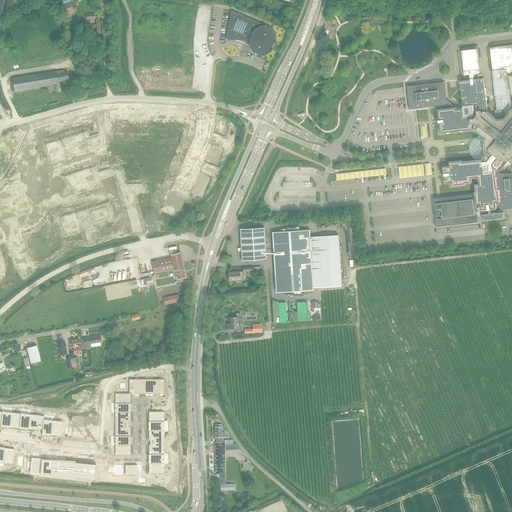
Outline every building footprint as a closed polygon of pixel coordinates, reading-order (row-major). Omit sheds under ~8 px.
[(70,2),(63,5),(67,16),(75,12),(70,2)] [(260,26),(259,27),(260,23),(231,10),(226,39),(234,40),(249,42),(249,45),(250,47),(251,50),(252,52),(254,54),(254,53),(258,54),(257,55),(260,55),(262,55),(265,54),(267,53),(269,51),(271,50),(272,48),(271,47),(273,43),(274,43),(275,41),(275,39),(275,36),(274,34),(273,31),(271,29),(270,27),(269,28),(266,27),(266,26),(264,26),(262,26),(260,26)] [(96,34),(102,34),(101,13),(95,13),(95,14),(86,14),(86,20),(95,19),(96,34)] [(444,82),(406,86),(409,109),(447,105),(446,103),(453,108),(451,108),(437,110),(440,133),(473,129),(480,135),(484,138),(483,140),(483,146),(484,152),(486,154),(482,159),(475,160),(462,162),(462,161),(449,162),(450,166),(444,166),(446,182),(452,182),(452,185),(465,184),(465,182),(472,182),(475,181),(476,191),(475,191),(475,192),(475,193),(475,194),(432,199),(436,227),(478,222),(476,204),(477,204),(480,204),(480,210),(487,209),(487,210),(488,209),(489,213),(482,214),(483,220),(504,218),(503,214),(503,212),(491,213),(490,212),(490,209),(496,208),(496,202),(499,202),(500,210),(511,208),(511,174),(511,173),(502,174),(500,173),(504,167),(505,167),(507,167),(510,166),(511,163),(511,74),(508,75),(507,74),(511,73),(511,45),(490,48),(491,57),(492,68),(492,71),(493,83),(496,110),(495,110),(495,111),(496,116),(495,117),(490,113),(488,112),(488,111),(488,110),(487,110),(487,104),(484,78),(475,79),(473,79),(473,76),(474,76),(474,74),(480,73),(478,58),(477,49),(463,50),(461,51),(463,66),(463,69),(464,75),(469,74),(470,79),(470,80),(469,80),(460,81),(462,99),(460,102),(458,105),(457,106),(456,107),(446,99),(444,82)] [(57,82),(69,80),(68,72),(64,72),(63,70),(12,78),(14,91),(58,84),(57,82)] [(129,114),(128,120),(132,120),(132,116),(142,117),(142,108),(132,108),(132,114),(129,114)] [(163,110),(162,120),(171,121),(172,111),(163,110)] [(86,124),(95,122),(93,112),(84,114),(86,124)] [(74,127),(79,125),(76,115),(65,119),(68,127),(73,125),(74,127)] [(219,119),(213,133),(227,139),(233,125),(219,119)] [(60,134),(64,133),(62,126),(59,127),(57,121),(46,125),(48,133),(54,131),(55,133),(60,131),(60,134)] [(39,141),(43,140),(41,134),(38,135),(36,128),(27,130),(28,131),(31,141),(39,138),(39,141)] [(6,149),(12,147),(9,135),(2,137),(6,149)] [(484,138),(480,135),(477,136),(475,137),(473,139),(471,142),(470,144),(470,147),(470,149),(470,151),(470,154),(472,156),(473,158),(475,160),(482,159),(486,154),(484,152),(483,146),(483,140),(484,138)] [(211,143),(203,161),(217,167),(221,158),(219,157),(223,148),(211,143)] [(42,149),(31,153),(34,161),(45,157),(42,149)] [(99,158),(93,160),(94,164),(109,159),(106,152),(97,154),(99,158)] [(158,155),(157,161),(166,163),(167,157),(158,155)] [(45,157),(34,161),(37,168),(46,165),(44,161),(47,160),(45,157)] [(109,159),(94,164),(95,167),(101,166),(102,170),(111,167),(109,159)] [(92,160),(84,162),(86,170),(94,167),(92,160)] [(157,161),(155,168),(164,170),(166,163),(157,161)] [(84,162),(77,165),(79,172),(86,170),(84,162)] [(77,165),(70,167),(72,174),(79,172),(77,165)] [(70,167),(63,169),(65,177),(72,174),(70,167)] [(20,168),(14,170),(18,181),(25,179),(20,168)] [(63,169),(55,171),(58,179),(65,177),(63,169)] [(14,170),(8,173),(12,184),(18,181),(14,170)] [(199,171),(190,192),(201,197),(210,176),(199,171)] [(47,173),(39,175),(42,186),(50,184),(48,178),(50,177),(49,172),(47,173)] [(106,182),(100,183),(102,187),(116,182),(114,175),(105,177),(106,182)] [(153,175),(152,179),(153,179),(152,181),(162,183),(163,177),(153,175)] [(152,181),(151,188),(160,190),(162,183),(152,181)] [(116,182),(102,187),(103,190),(108,189),(109,193),(118,190),(116,182)] [(99,185),(92,187),(94,195),(95,198),(103,196),(99,185)] [(92,187),(85,189),(87,197),(94,195),(92,187)] [(85,189),(78,192),(80,199),(87,197),(85,189)] [(78,192),(71,194),(73,201),(80,199),(78,192)] [(146,192),(135,194),(137,202),(147,200),(146,192)] [(54,194),(44,194),(44,202),(56,202),(56,198),(54,198),(54,194)] [(71,194),(63,196),(65,204),(73,201),(71,194)] [(112,202),(107,204),(108,208),(123,203),(120,195),(111,198),(112,202)] [(56,202),(44,202),(44,210),(56,210),(56,202)] [(123,203),(108,208),(109,211),(115,209),(116,214),(125,211),(123,203)] [(46,215),(42,221),(52,228),(55,222),(46,215)] [(42,221),(38,226),(48,233),(52,228),(42,221)] [(31,227),(25,229),(30,240),(36,237),(31,227)] [(242,260),(266,259),(264,227),(240,229),(241,248),(241,251),(242,260)] [(393,229),(394,231),(391,231),(390,229),(388,230),(390,236),(397,234),(397,233),(400,232),(399,228),(393,229)] [(25,229),(19,232),(24,243),(30,240),(25,229)] [(301,230),(276,232),(279,275),(280,292),(313,290),(312,273),(309,230),(301,230)] [(338,235),(318,237),(321,287),(341,286),(338,235)] [(7,243),(0,245),(0,254),(10,251),(7,243)] [(10,251),(0,254),(0,258),(1,262),(13,258),(10,251)] [(177,279),(185,277),(180,253),(170,255),(171,258),(151,262),(154,274),(173,270),(174,271),(175,270),(177,279)] [(243,271),(228,272),(228,281),(244,280),(243,271)] [(165,305),(180,301),(178,294),(164,298),(165,305)] [(229,328),(240,328),(240,322),(237,323),(237,317),(240,317),(240,313),(235,313),(236,317),(230,317),(230,324),(229,324),(229,328)] [(90,342),(102,340),(101,335),(82,338),(83,343),(84,343),(85,349),(91,348),(90,342)] [(82,353),(81,347),(79,339),(70,340),(71,348),(72,348),(72,347),(73,347),(75,354),(82,353)] [(59,355),(67,354),(65,342),(58,343),(59,355)] [(31,363),(41,361),(37,345),(27,348),(31,363)] [(134,380),(129,379),(129,393),(130,393),(134,394),(164,394),(164,379),(134,379),(134,380)] [(115,403),(115,413),(115,422),(116,422),(116,427),(115,427),(115,435),(115,445),(115,455),(130,455),(130,445),(131,445),(131,435),(130,435),(130,427),(130,422),(130,413),(131,413),(131,403),(130,403),(130,393),(129,393),(115,394),(115,403)] [(0,411),(0,426),(1,426),(1,427),(10,428),(10,427),(15,428),(19,428),(19,429),(28,430),(28,429),(38,430),(38,429),(42,429),(42,435),(51,436),(51,435),(61,436),(62,421),(53,420),(44,419),(44,416),(30,414),(20,413),(11,412),(12,412),(2,411),(2,412),(0,411)] [(149,421),(148,421),(148,431),(149,431),(149,440),(149,445),(149,454),(148,454),(148,463),(149,463),(149,473),(164,473),(164,463),(164,454),(164,445),(163,445),(163,440),(164,440),(164,431),(164,421),(164,412),(149,412),(149,421)] [(224,464),(225,464),(224,445),(215,445),(215,472),(224,472),(224,464)] [(0,462),(3,463),(3,462),(13,463),(14,449),(5,448),(5,447),(0,446),(0,462)] [(32,458),(30,473),(95,479),(96,464),(32,458)] [(113,467),(108,467),(108,472),(113,472),(113,475),(123,475),(123,465),(113,465),(113,467)] [(137,465),(125,465),(125,475),(137,475),(137,465)] [(220,484),(220,494),(224,494),(224,491),(235,490),(235,484),(220,484)]
